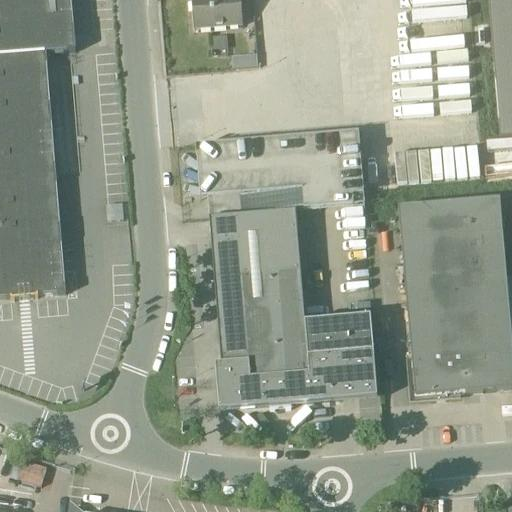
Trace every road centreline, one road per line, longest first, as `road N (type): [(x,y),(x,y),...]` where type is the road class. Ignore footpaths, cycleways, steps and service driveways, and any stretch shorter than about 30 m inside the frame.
road 1 (unclassified): [(103,447),(151,298),(127,0)]
road 2 (unclassified): [(324,474),(162,464),(103,447)]
road 3 (unknown): [(0,346),(35,346),(67,329),(91,261),(111,246),(146,242)]
road 4 (unclassified): [(511,458),(324,474)]
